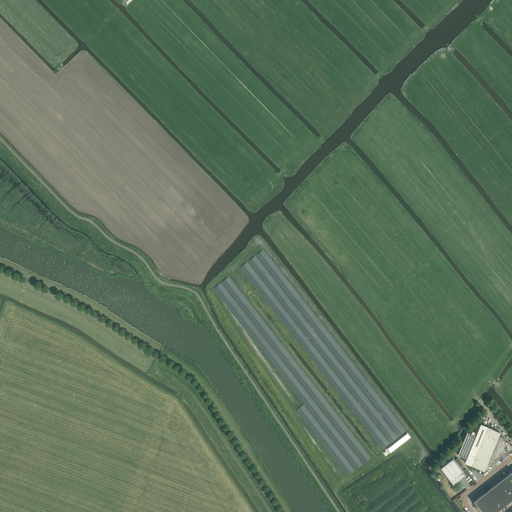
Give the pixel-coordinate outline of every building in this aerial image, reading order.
[(466,437),(458,455),(467,459),(466,463),(484,470),(490,458),(491,458),(491,459),(496,460),(496,459),(496,458),(501,458),(501,457),(500,456),(505,455),(505,454),(504,454),(508,451),(507,451),(506,450),(508,449),(508,447),(507,446),(508,445),(508,446),(508,445),(506,442),(507,441),(503,439),(504,438),(501,435),(500,436),(501,436),(500,437),(499,436),(500,432),(481,425),(476,436),(467,433),(466,437)] [(391,453),(411,438),(408,434),(388,449),(391,453)] [(457,478),(458,479),(461,477),(460,475),(464,472),(454,459),(441,469),(451,482),(457,478)] [(497,483),(505,492),(511,487),(504,478),(497,483)] [(492,488),(499,497),(505,492),(497,483),(492,488)] [(493,501),(499,497),(492,488),(486,492),(493,501)] [(481,511),(487,506),(493,501),(486,492),(474,502),(481,511)] [(499,497),(506,505),(511,501),(505,492),(499,497)] [(499,497),(493,501),(500,510),(506,505),(499,497)] [(487,506),(491,511),(497,511),(500,510),(493,501),(487,506)]
